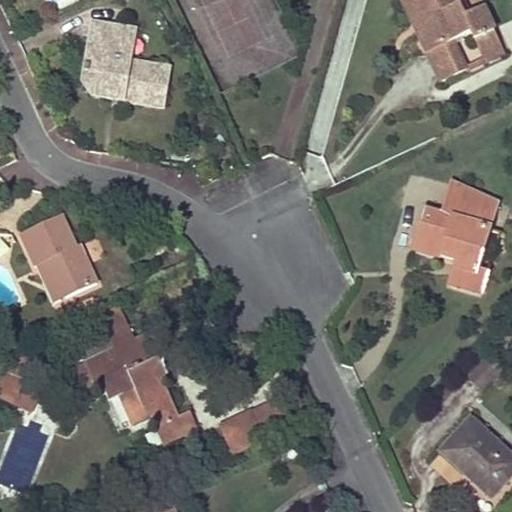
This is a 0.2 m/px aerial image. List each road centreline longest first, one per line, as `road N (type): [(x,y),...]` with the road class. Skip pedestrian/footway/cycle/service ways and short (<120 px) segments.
road 1 (residential): [(387,511),(271,268),(143,189),(54,162),(33,141),(0,69)]
road 2 (unknown): [(271,268),(348,0)]
